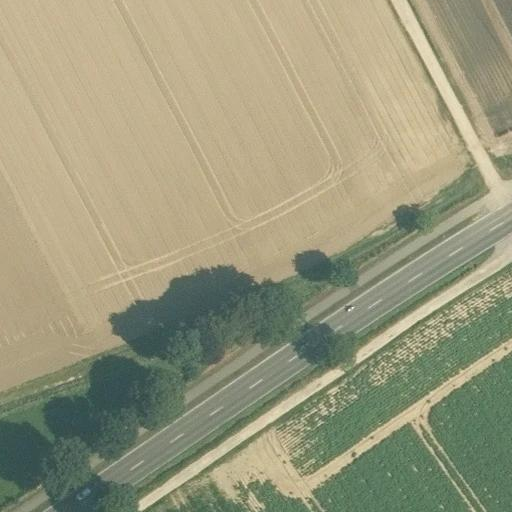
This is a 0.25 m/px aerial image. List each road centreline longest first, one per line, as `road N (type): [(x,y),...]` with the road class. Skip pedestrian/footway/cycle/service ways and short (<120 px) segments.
road 1 (track): [(486,172),(303,287),(0,403)]
road 2 (secondary): [(511,218),(70,511)]
road 3 (track): [(511,258),(132,511)]
